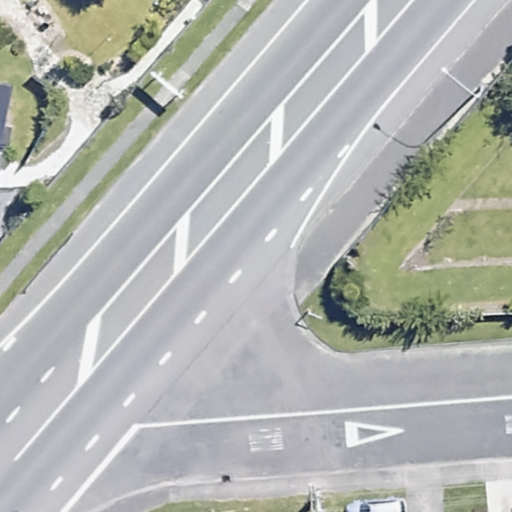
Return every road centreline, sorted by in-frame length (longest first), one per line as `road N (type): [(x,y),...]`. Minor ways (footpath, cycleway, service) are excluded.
road 1 (trunk): [(6,444),(390,0)]
road 2 (residential): [(6,444),(511,399)]
